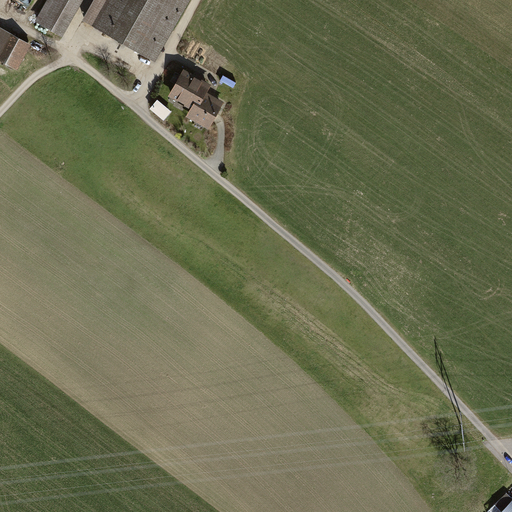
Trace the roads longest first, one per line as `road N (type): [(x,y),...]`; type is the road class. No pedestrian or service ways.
road 1 (track): [(74,57),(352,291),(498,446)]
road 2 (track): [(196,0),(137,109)]
